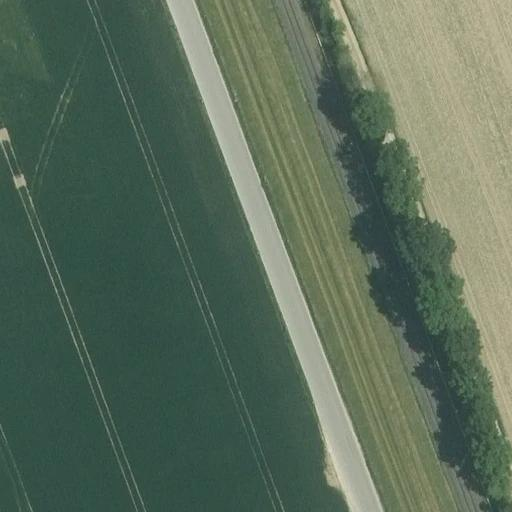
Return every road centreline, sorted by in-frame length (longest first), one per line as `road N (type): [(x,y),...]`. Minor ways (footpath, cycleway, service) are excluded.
road 1 (unclassified): [(360,511),(173,0)]
road 2 (track): [(334,0),(511,480)]
